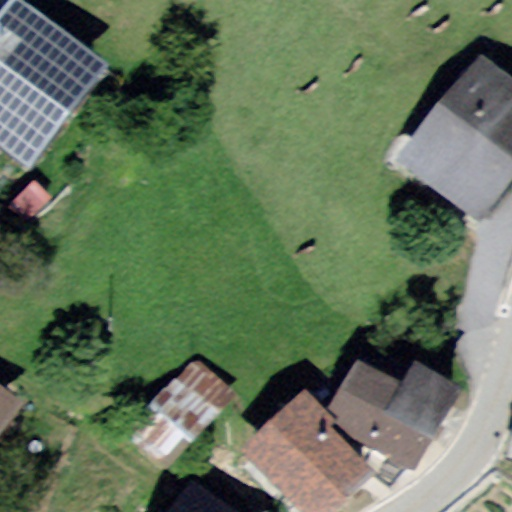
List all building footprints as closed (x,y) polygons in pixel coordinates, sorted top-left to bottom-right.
[(100,67),(17,4),(0,25),(0,133),(31,158),(100,67)] [(511,165),(511,90),(483,68),(412,160),(477,210),(511,165)] [(208,365),(144,434),(178,466),(242,397),(208,365)] [(404,392),(362,367),(332,418),(412,465),(456,390),(418,368),(404,392)] [(0,488),(53,412),(0,375),(0,488)] [(330,421),(305,396),(249,450),(308,511),(326,511),(368,472),(324,427),(330,421)] [(217,511),(194,495),(181,511),(217,511)]
